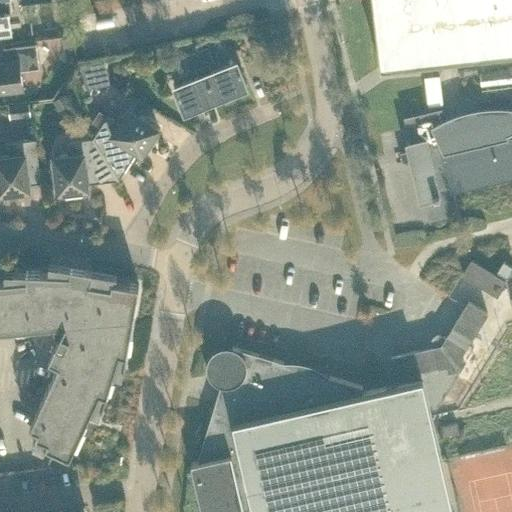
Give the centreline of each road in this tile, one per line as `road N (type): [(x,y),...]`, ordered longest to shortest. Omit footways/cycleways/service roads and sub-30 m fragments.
road 1 (unclassified): [(181,264),(187,235),(206,215),(302,168),(318,144),(329,101),(308,0)]
road 2 (unclassified): [(140,511),(181,264)]
road 3 (residential): [(130,254),(157,191),(189,149),(271,109)]
road 4 (residential): [(130,254),(0,237)]
